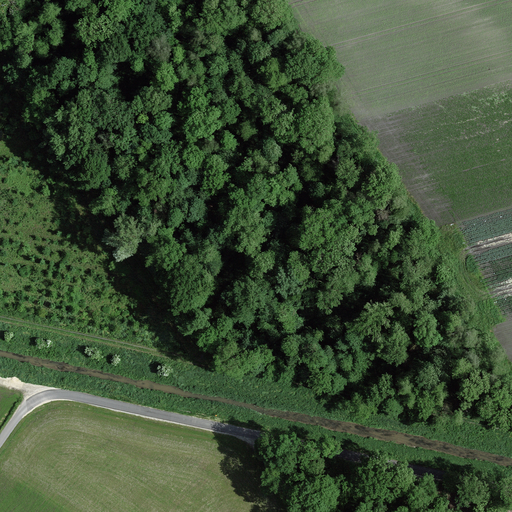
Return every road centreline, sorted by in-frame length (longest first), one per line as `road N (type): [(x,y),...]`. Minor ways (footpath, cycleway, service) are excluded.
road 1 (track): [(0,37),(212,366),(511,430)]
road 2 (track): [(511,486),(250,428)]
road 3 (track): [(250,428),(38,390)]
